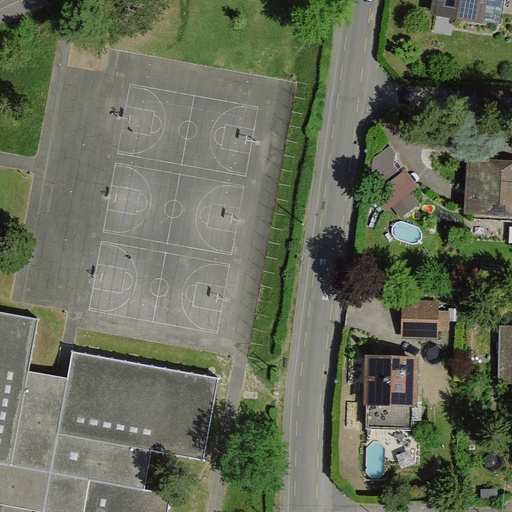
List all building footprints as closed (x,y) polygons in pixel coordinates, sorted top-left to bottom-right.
[(427,0),(425,16),(478,24),(481,0),(427,0)] [(511,164),(464,163),(461,220),(511,222),(511,164)] [(384,186),(401,215),(427,199),(409,170),(384,186)] [(438,312),(408,311),(407,338),(437,339),(438,312)] [(41,325),(0,317),(0,462),(16,466),(41,325)] [(511,328),(499,328),(496,390),(511,390),(511,328)] [(222,384),(76,358),(74,379),(63,433),(157,452),(209,459),(222,384)] [(414,361),(375,360),(372,430),(412,431),(414,361)] [(74,379),(35,371),(16,466),(102,483),(149,492),(157,452),(63,433),(74,379)] [(0,462),(0,511),(4,511),(95,511),(102,483),(16,466),(0,462)] [(149,492),(102,483),(95,511),(171,511),(174,499),(149,492)]
